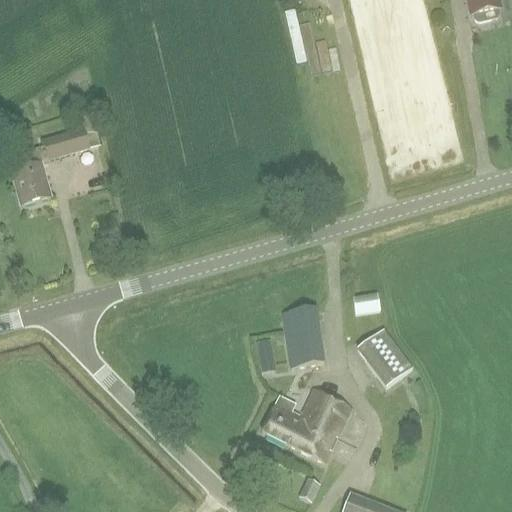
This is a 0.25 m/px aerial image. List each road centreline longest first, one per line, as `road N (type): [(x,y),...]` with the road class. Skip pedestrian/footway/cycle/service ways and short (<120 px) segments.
road 1 (tertiary): [(66,308),(511,178)]
road 2 (unclassified): [(243,511),(98,370),(66,308)]
